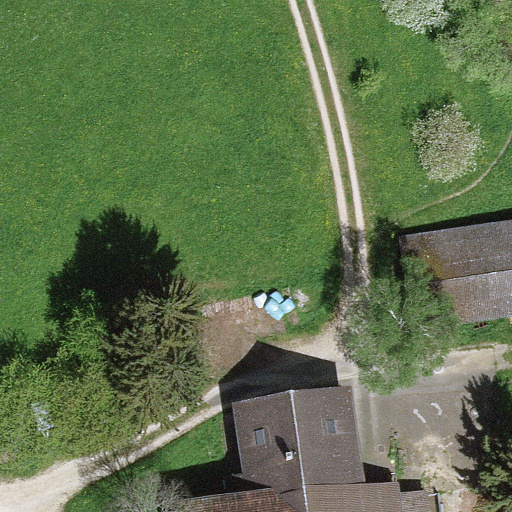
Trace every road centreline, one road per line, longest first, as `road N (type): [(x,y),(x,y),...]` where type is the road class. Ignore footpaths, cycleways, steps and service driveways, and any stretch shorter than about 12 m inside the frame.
road 1 (track): [(304,0),(352,123),(373,351),(207,404)]
road 2 (track): [(373,351),(511,365)]
